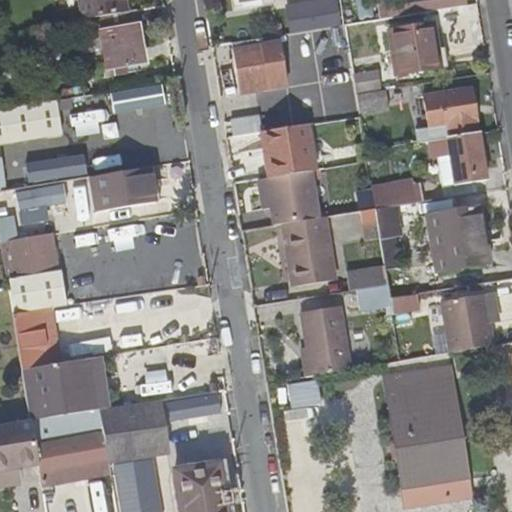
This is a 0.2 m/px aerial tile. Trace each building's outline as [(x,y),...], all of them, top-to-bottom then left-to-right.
[(83,8),(86,20),(98,18),(126,14),(124,0),(61,0),(64,10),(83,8)] [(265,2),(278,0),(234,0),(236,14),(266,10),(265,2)] [(281,2),(282,32),(338,30),(337,0),(281,2)] [(382,20),(439,11),(437,0),(393,0),(380,2),(382,20)] [(437,0),(439,11),(464,7),(463,0),(437,0)] [(129,14),(126,14),(98,18),(107,71),(144,64),(139,26),(131,26),(129,14)] [(433,24),(388,30),(396,77),(437,70),(434,52),(433,44),(436,43),(433,24)] [(329,32),(304,35),(306,45),(280,49),(283,70),(295,70),(297,78),(313,77),(314,81),(336,78),(329,32)] [(239,92),(268,88),(267,78),(284,76),(283,70),(280,49),(279,40),(261,43),(262,46),(232,51),(239,92)] [(444,50),(434,52),(437,70),(447,69),(444,50)] [(286,86),(284,76),(267,78),(268,88),(286,86)] [(105,93),(108,114),(159,108),(157,87),(105,93)] [(386,90),(356,95),(359,116),(389,111),(386,90)] [(433,140),(446,139),(478,134),(471,92),(426,98),(433,140)] [(0,148),(42,143),(60,140),(54,104),(0,111),(0,148)] [(267,152),(272,180),(318,172),(316,156),(272,132),(260,134),(262,152),(267,152)] [(485,178),(478,134),(446,139),(453,183),(485,178)] [(14,228),(43,224),(41,208),(59,206),(56,180),(82,176),(79,156),(19,165),(22,188),(9,190),(14,228)] [(152,207),(147,174),(88,184),(93,217),(152,207)] [(371,208),(367,186),(351,177),(335,179),(341,214),(345,213),(371,208)] [(401,188),(383,190),(403,202),(401,188)] [(384,268),(384,269),(398,267),(393,234),(399,233),(394,204),(374,208),(377,220),(384,268)] [(347,227),(377,220),(374,208),(371,208),(345,213),(347,227)] [(471,217),(475,244),(499,258),(492,214),(471,217)] [(8,217),(0,219),(0,238),(13,235),(8,217)] [(324,219),(280,227),(290,290),(334,283),(324,219)] [(488,263),(488,258),(427,221),(434,271),(488,263)] [(269,226),(239,232),(242,247),(272,242),(269,226)] [(57,277),(50,240),(41,241),(46,280),(57,277)] [(46,280),(41,241),(0,248),(6,286),(46,280)] [(357,291),(386,285),(384,269),(384,268),(348,274),(350,292),(357,291)] [(389,302),(386,285),(357,291),(360,310),(389,305),(389,302)] [(414,297),(389,302),(389,305),(391,316),(416,312),(414,297)] [(474,350),(490,347),(482,297),(440,305),(448,354),(474,350)] [(305,379),(350,370),(339,307),(300,315),(306,350),(307,359),(302,360),(305,379)] [(48,374),(38,316),(12,320),(21,379),(48,374)] [(106,414),(97,365),(85,367),(93,416),(102,414),(106,414)] [(85,367),(51,374),(58,421),(93,416),(85,367)] [(451,367),(382,379),(403,508),(473,498),(451,367)] [(285,408),(316,407),(315,383),(284,385),(285,408)] [(166,404),(106,414),(102,414),(105,433),(106,440),(111,465),(111,466),(175,457),(166,404)] [(93,416),(58,421),(32,425),(35,445),(105,433),(102,414),(93,416)] [(106,440),(46,450),(50,475),(111,465),(106,440)] [(114,480),(111,466),(111,465),(50,475),(46,450),(37,452),(44,491),(114,480)] [(176,468),(183,511),(229,511),(221,461),(176,468)]
